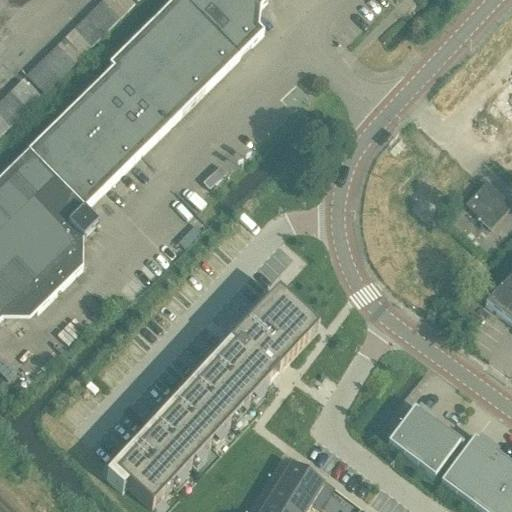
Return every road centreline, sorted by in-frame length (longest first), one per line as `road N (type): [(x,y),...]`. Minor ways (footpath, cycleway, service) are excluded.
road 1 (tertiary): [(386,324),(351,277),(339,240),(336,217),(349,165),(495,0)]
road 2 (residential): [(428,511),(326,434),(386,324)]
road 3 (tertiary): [(511,415),(386,324)]
